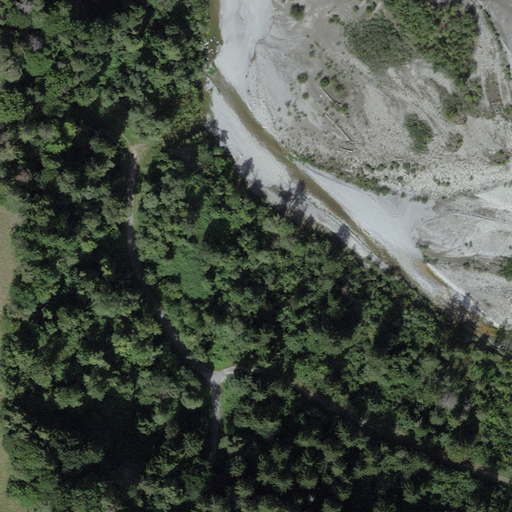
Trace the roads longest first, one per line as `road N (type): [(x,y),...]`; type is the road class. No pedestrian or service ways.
road 1 (track): [(511,491),(339,418),(274,378),(202,380)]
road 2 (track): [(138,151),(125,250),(168,340),(202,380)]
road 3 (track): [(202,380),(211,432),(173,511)]
